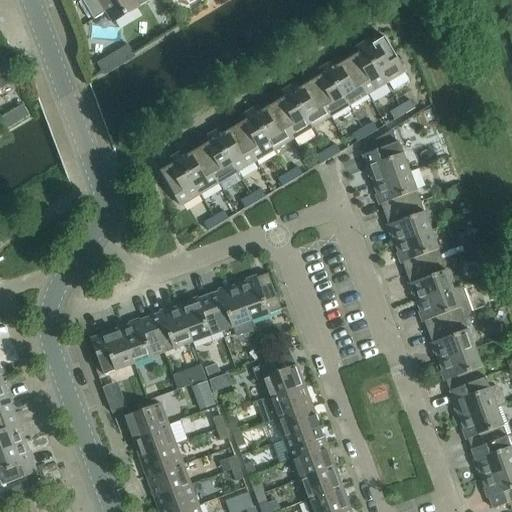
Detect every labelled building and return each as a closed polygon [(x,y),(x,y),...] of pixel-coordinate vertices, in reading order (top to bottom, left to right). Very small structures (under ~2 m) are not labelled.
[(81,0),(94,20),(106,12),(112,23),(150,1),(149,0),(81,0)] [(362,44),(386,84),(405,73),(384,38),(373,44),(370,40),(362,44)] [(346,60),(367,95),(386,84),(362,44),(354,49),(357,54),(346,60)] [(107,58),(97,64),(104,75),(114,70),(107,58)] [(325,67),(349,106),(367,95),(346,60),(335,67),(333,62),(325,67)] [(0,90),(11,84),(0,65),(0,90)] [(309,83),(330,117),(349,106),(325,67),(317,71),(320,76),(309,83)] [(288,89),(312,128),(330,117),(309,83),(298,89),(295,84),(288,89)] [(280,93),(283,98),(272,105),(293,140),(312,128),(288,89),(280,93)] [(399,107),(404,115),(414,109),(410,101),(399,107)] [(250,111),(274,151),(293,140),(272,105),(261,112),(258,107),(250,111)] [(23,106),(13,112),(20,123),(30,117),(23,106)] [(404,115),(399,107),(389,113),(394,121),(404,115)] [(234,127),(255,162),(274,151),(250,111),(242,116),(245,121),(234,127)] [(362,129),(367,137),(377,131),(373,123),(362,129)] [(213,133),(237,173),(255,162),(234,127),(224,134),(221,129),(213,133)] [(367,137),(362,129),(352,135),(357,143),(367,137)] [(197,149),(218,184),(237,173),(213,133),(205,138),(208,143),(197,149)] [(373,186),(409,173),(398,143),(362,156),(373,186)] [(325,151),(330,159),(340,153),(336,145),(325,151)] [(176,155),(200,195),(218,184),(197,149),(187,156),(184,151),(176,155)] [(330,159),(325,151),(315,157),(320,165),(330,159)] [(200,195),(176,155),(168,160),(171,165),(160,172),(180,207),(200,195)] [(288,174),(292,181),(303,175),(298,168),(288,174)] [(409,173),(373,186),(384,216),(420,202),(409,173)] [(292,181),(288,174),(278,180),(282,188),(292,181)] [(251,196),(255,204),(265,197),(261,190),(251,196)] [(255,204),(251,196),(240,202),(245,210),(255,204)] [(420,202),(384,216),(395,245),(431,231),(420,202)] [(224,212),(214,218),(218,226),(228,220),(224,212)] [(203,224),(208,232),(218,226),(214,218),(203,224)] [(431,231),(395,245),(406,274),(442,261),(441,258),(440,257),(431,231)] [(447,252),(440,257),(441,258),(442,261),(463,253),(461,247),(447,252)] [(442,261),(406,274),(416,303),(452,290),(442,261)] [(237,285),(251,321),(281,310),(268,274),(237,285)] [(208,296),(221,332),(232,328),(236,338),(254,331),(251,321),(237,285),(208,296)] [(416,303),(427,333),(463,320),(469,318),(471,312),(464,291),(459,288),(453,291),(452,290),(416,303)] [(179,307),(192,343),(221,332),(208,296),(179,307)] [(150,318),(163,354),(192,343),(179,307),(150,318)] [(120,329),(134,365),(163,354),(150,318),(120,329)] [(427,333),(438,362),(474,349),(463,320),(427,333)] [(134,365),(120,329),(90,340),(103,376),(134,365)] [(438,362),(449,392),(485,378),(474,349),(438,362)] [(294,366),(290,355),(252,369),(256,381),(261,380),(268,400),(304,386),(297,365),(294,366)] [(216,365),(204,369),(207,377),(219,373),(216,365)] [(449,392),(460,421),(496,408),(506,404),(500,389),(495,386),(489,388),(485,378),(449,392)] [(4,385),(0,386),(0,419),(14,414),(4,385)] [(304,386),(268,400),(276,420),(312,407),(304,386)] [(122,396),(107,401),(111,414),(126,408),(122,396)] [(211,397),(197,403),(200,411),(214,406),(211,397)] [(132,438),(168,425),(160,404),(124,417),(132,438)] [(312,407),(276,420),(283,440),(319,427),(312,407)] [(460,421),(471,450),(507,437),(496,408),(460,421)] [(14,414),(0,419),(0,452),(25,444),(14,414)] [(216,430),(224,427),(220,416),(212,419),(216,430)] [(229,424),(233,436),(241,433),(236,422),(229,424)] [(168,425),(132,438),(139,459),(176,445),(168,425)] [(224,427),(216,430),(220,442),(228,439),(224,427)] [(319,427),(283,440),(291,461),(327,447),(319,427)] [(241,433),(233,436),(237,447),(245,444),(241,433)] [(481,479),(511,468),(511,451),(507,437),(471,450),(481,479)] [(37,473),(25,444),(0,452),(0,484),(1,487),(0,487),(0,501),(35,490),(29,476),(37,473)] [(176,445),(139,459),(147,479),(183,465),(176,445)] [(327,447),(291,461),(298,481),(334,467),(327,447)] [(226,460),(230,471),(239,468),(235,456),(226,460)] [(248,477),(256,474),(251,462),(244,465),(248,477)] [(183,465),(147,479),(154,499),(191,486),(183,465)] [(334,467),(298,481),(306,501),(342,488),(334,467)] [(235,483),(243,479),(239,468),(230,471),(235,483)] [(511,468),(481,479),(493,509),(511,502),(511,468)] [(256,474),(248,477),(252,488),(260,485),(256,474)] [(191,486),(154,499),(159,511),(181,511),(198,506),(191,486)] [(342,488),(306,501),(309,511),(339,511),(349,508),(342,488)] [(246,511),(254,508),(250,497),(242,500),(246,511)] [(261,511),(270,511),(266,502),(259,505),(261,511)]
